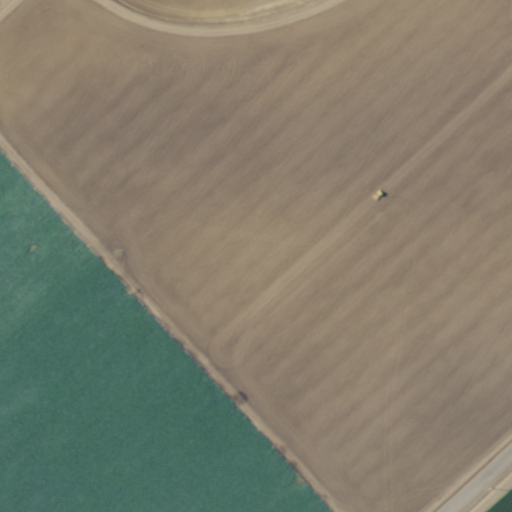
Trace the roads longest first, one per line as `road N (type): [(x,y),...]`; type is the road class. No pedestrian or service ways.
road 1 (track): [(0,301),(353,0)]
road 2 (track): [(511,214),(194,511)]
